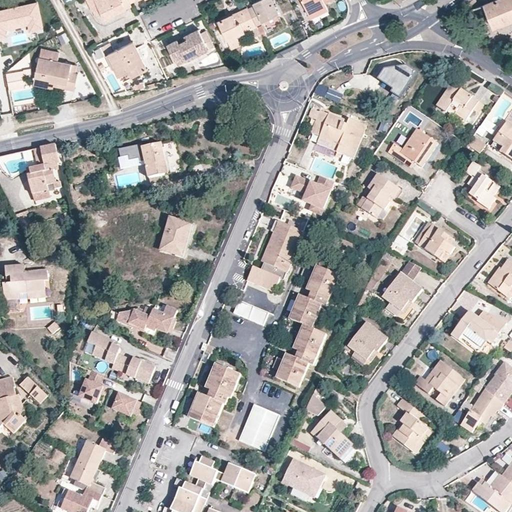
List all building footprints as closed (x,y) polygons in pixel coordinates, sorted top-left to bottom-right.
[(125,8),(132,5),(131,3),(129,0),(88,0),(93,10),(99,7),(105,19),(126,10),(125,8)] [(254,6),(248,9),(256,25),(279,14),(271,0),(258,0),(252,3),(254,6)] [(300,0),(308,14),(317,9),(319,14),(328,10),(324,4),(322,0),(300,0)] [(511,0),(498,0),(484,6),(493,28),(511,20),(511,0)] [(38,3),(0,10),(0,39),(7,38),(6,31),(27,27),(29,33),(44,30),(38,3)] [(248,9),(248,7),(217,22),(227,40),(237,36),(253,28),(254,31),(258,29),(256,25),(248,9)] [(317,9),(308,14),(310,19),(319,14),(317,9)] [(179,43),(177,40),(167,45),(178,65),(214,47),(211,39),(205,42),(199,29),(184,37),(186,40),(179,43)] [(242,45),(237,36),(227,40),(231,50),(242,45)] [(108,54),(119,76),(129,72),(131,77),(147,69),(133,42),(108,54)] [(40,57),(36,77),(59,82),(58,86),(75,89),(78,73),(71,71),(72,64),(40,57)] [(405,64),(384,68),(378,77),(393,88),(391,90),(400,97),(417,72),(405,64)] [(25,71),(8,74),(10,88),(24,86),(22,75),(25,74),(25,71)] [(129,72),(119,76),(122,82),(131,77),(129,72)] [(59,82),(36,77),(36,81),(58,86),(59,82)] [(340,103),(344,94),(319,84),(315,94),(340,103)] [(484,107),(452,85),(437,107),(447,114),(449,110),(466,122),(473,111),(479,115),(484,107)] [(309,117),(317,120),(321,112),(312,109),(309,117)] [(320,137),(329,114),(321,111),(321,112),(317,120),(311,134),(320,137)] [(350,120),(349,122),(348,126),(342,123),(343,120),(329,114),(320,137),(340,146),(337,153),(335,157),(340,159),(342,155),(353,160),(367,127),(350,120)] [(488,143),(499,126),(486,118),(475,134),(488,143)] [(511,125),(508,123),(495,142),(504,149),(501,154),(511,160),(511,125)] [(388,154),(405,166),(409,160),(415,164),(422,168),(438,144),(418,130),(404,151),(395,144),(388,154)] [(317,145),(337,153),(340,146),(320,137),(317,145)] [(486,146),(473,138),(468,146),(480,154),(486,146)] [(164,165),(166,164),(162,144),(143,149),(150,183),(156,182),(155,177),(166,175),(164,165)] [(60,163),(56,145),(41,148),(43,161),(38,162),(39,168),(30,169),(31,175),(29,175),(33,194),(49,190),(48,185),(57,183),(54,170),(55,170),(54,164),(60,163)] [(122,166),(145,162),(141,145),(119,149),(122,166)] [(409,160),(405,166),(411,170),(415,164),(409,160)] [(481,168),(474,163),(466,174),(472,178),(468,185),(474,189),(470,195),(479,202),(478,204),(487,211),(495,199),(494,198),(500,189),(478,173),(481,168)] [(373,193),(368,200),(362,209),(377,220),(383,211),(384,212),(390,203),(389,202),(391,199),(394,201),(401,190),(379,175),(369,190),(373,193)] [(321,214),(335,182),(321,176),(317,185),(298,177),(294,186),(308,193),(305,200),(314,204),(311,209),(321,214)] [(61,182),(57,183),(48,185),(49,190),(62,187),(61,182)] [(291,194),(303,200),(305,195),(293,189),(291,194)] [(49,190),(33,194),(34,201),(51,198),(49,190)] [(362,209),(368,200),(364,197),(358,206),(362,209)] [(191,225),(171,219),(162,250),(182,256),(191,225)] [(279,222),(274,233),(280,235),(284,224),(279,222)] [(442,239),(445,234),(431,223),(417,243),(441,261),(446,253),(451,256),(456,249),(448,243),(442,239)] [(280,235),(274,233),(262,262),(264,263),(262,270),(254,267),(248,281),(274,293),(282,275),(285,277),(287,273),(288,273),(291,267),(305,233),(284,224),(280,235)] [(451,238),(445,234),(442,239),(448,243),(451,238)] [(446,253),(441,261),(445,263),(451,256),(446,253)] [(389,254),(371,274),(382,283),(399,263),(389,254)] [(511,263),(509,261),(502,271),(503,272),(492,287),(505,297),(511,287),(511,263)] [(410,263),(402,274),(412,282),(422,269),(410,263)] [(6,267),(7,277),(11,277),(12,283),(3,284),(5,302),(20,300),(20,296),(28,295),(28,292),(46,290),(46,281),(49,281),(47,270),(26,272),(25,265),(6,267)] [(319,267),(308,291),(312,293),(309,300),(305,298),(302,297),(292,320),(305,326),(295,350),(299,352),(296,358),(292,357),(288,355),(278,379),(299,388),(309,365),(314,367),(328,335),(313,329),(324,307),(327,308),(341,276),(319,267)] [(503,272),(502,271),(499,269),(488,284),(492,287),(503,272)] [(410,302),(413,304),(423,290),(412,282),(402,274),(401,274),(383,299),(390,304),(387,309),(399,318),(410,302)] [(47,297),(46,290),(28,292),(28,295),(29,299),(47,297)] [(264,326),(270,313),(255,306),(240,300),(234,313),(249,320),(264,326)] [(404,317),(413,304),(410,302),(399,318),(404,317)] [(117,319),(130,324),(131,322),(137,325),(136,327),(146,331),(147,326),(156,330),(157,328),(171,334),(174,326),(173,326),(176,318),(179,311),(169,306),(166,313),(156,309),(155,310),(147,307),(146,309),(142,308),(119,313),(117,319)] [(463,336),(481,350),(487,342),(491,345),(507,324),(483,312),(478,318),(470,312),(452,336),(459,341),(461,338),(463,336)] [(376,351),(378,353),(389,339),(367,322),(349,347),(356,353),(352,357),(364,366),(376,351)] [(121,373),(127,357),(120,354),(120,351),(119,349),(118,348),(114,346),(115,342),(93,333),(89,343),(97,346),(93,356),(114,365),(112,369),(121,373)] [(479,352),(481,350),(463,336),(461,338),(479,352)] [(369,365),(378,353),(376,351),(364,366),(369,365)] [(134,360),(127,357),(121,373),(150,384),(156,367),(136,358),(135,359),(134,360)] [(440,361),(434,369),(445,377),(441,382),(438,380),(433,386),(426,380),(420,376),(415,384),(429,394),(433,388),(442,394),(437,401),(446,407),(451,400),(448,398),(457,386),(460,388),(466,380),(440,361)] [(485,389),(505,404),(511,395),(511,367),(505,362),(494,375),(495,377),(485,389)] [(217,366),(207,390),(211,391),(208,398),(205,396),(200,395),(191,418),(214,428),(224,405),(226,406),(229,399),(232,399),(241,376),(217,366)] [(445,377),(434,369),(426,380),(433,386),(438,380),(441,382),(445,377)] [(105,376),(92,371),(81,398),(98,405),(105,387),(101,385),(105,376)] [(0,381),(0,403),(2,412),(0,413),(0,429),(4,425),(14,434),(26,420),(21,414),(24,410),(20,395),(17,395),(15,388),(16,387),(13,377),(0,381)] [(20,386),(31,395),(38,387),(27,378),(20,386)] [(451,400),(460,388),(457,386),(448,398),(451,400)] [(38,387),(31,395),(40,405),(48,397),(38,387)] [(498,412),(505,404),(485,389),(461,425),(471,433),(479,421),(484,424),(490,416),(492,418),(497,411),(498,412)] [(121,394),(114,409),(133,417),(134,415),(138,416),(143,403),(121,394)] [(314,395),(306,411),(317,417),(326,407),(314,395)] [(401,422),(403,424),(405,426),(401,432),(398,430),(393,437),(417,454),(433,432),(421,423),(425,417),(402,400),(397,407),(407,414),(401,422)] [(265,453),(281,417),(256,406),(239,441),(265,453)] [(336,428),(342,421),(332,411),(312,433),(340,459),(353,445),(341,433),(336,428)] [(348,426),(342,421),(336,428),(341,433),(348,426)] [(97,510),(107,488),(95,483),(92,482),(97,469),(106,451),(114,454),(117,446),(103,439),(99,447),(88,442),(72,478),(75,479),(72,485),(86,491),(83,497),(70,491),(62,509),(69,511),(88,511),(91,507),(97,510)] [(215,479),(218,471),(212,468),(215,461),(202,456),(199,462),(195,460),(188,475),(198,479),(206,482),(212,485),(215,479)] [(313,474),(314,470),(294,460),(283,482),(311,496),(315,486),(320,488),(324,479),(313,474)] [(229,463),(224,473),(221,482),(249,493),(257,474),(229,463)] [(511,463),(502,476),(511,483),(511,463)] [(95,483),(101,471),(97,469),(92,482),(95,483)] [(326,476),(314,470),(313,474),(324,479),(326,476)] [(224,473),(218,471),(215,479),(221,482),(224,473)] [(501,475),(496,472),(487,483),(492,487),(501,475)] [(511,483),(502,476),(501,475),(492,487),(487,483),(486,483),(483,487),(479,483),(473,492),(499,511),(506,511),(511,505),(511,483)] [(200,496),(203,489),(195,486),(177,478),(174,484),(179,486),(169,509),(165,507),(162,511),(219,511),(205,506),(208,499),(200,496)] [(206,482),(198,479),(195,486),(203,489),(206,482)] [(315,486),(311,496),(315,498),(320,488),(315,486)] [(62,509),(70,491),(65,489),(57,507),(62,509)]
